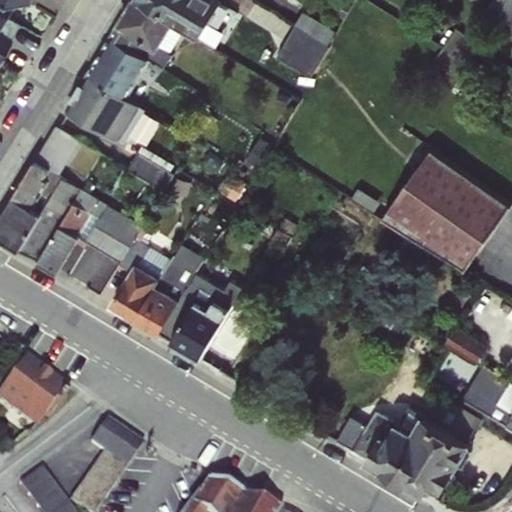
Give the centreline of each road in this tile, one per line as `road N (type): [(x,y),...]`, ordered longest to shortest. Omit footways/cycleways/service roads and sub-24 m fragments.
road 1 (unclassified): [(0,280),(395,511)]
road 2 (residential): [(0,170),(100,0)]
